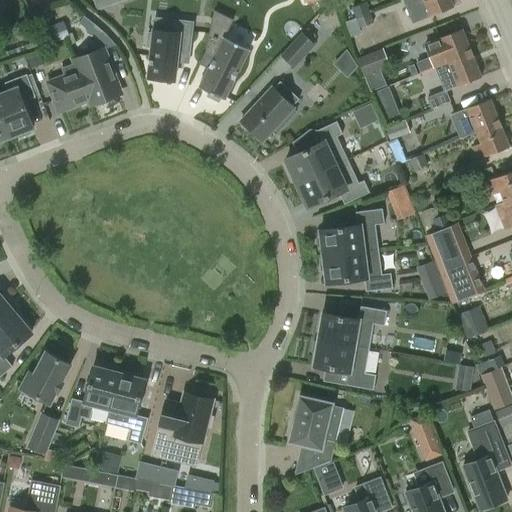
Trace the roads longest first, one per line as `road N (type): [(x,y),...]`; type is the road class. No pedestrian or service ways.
road 1 (residential): [(0,178),(151,125),(223,157),(269,204),(288,263),(277,335),(254,369)]
road 2 (residential): [(0,202),(26,273),(47,302),(111,336),(254,369)]
road 3 (residential): [(254,369),(250,511)]
